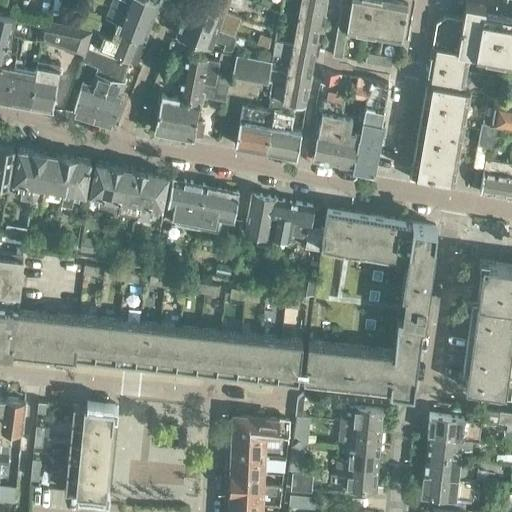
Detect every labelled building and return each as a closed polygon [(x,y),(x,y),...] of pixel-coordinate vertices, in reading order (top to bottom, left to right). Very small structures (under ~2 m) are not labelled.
[(113,0),(111,6),(151,21),(158,3),(150,0),(113,0)] [(226,10),(199,0),(189,0),(184,15),(218,28),(234,33),(241,16),(226,10)] [(199,0),(226,10),(230,0),(231,0),(236,2),(235,4),(243,7),(244,0),(199,0)] [(295,0),(293,14),(321,19),(324,0),(295,0)] [(365,34),(370,0),(350,0),(350,6),(348,19),(346,30),(346,31),(365,34)] [(383,37),(389,0),(370,0),(365,34),(383,37)] [(389,0),(383,37),(401,40),(408,3),(391,0),(389,0)] [(438,12),(432,45),(470,52),(511,59),(511,14),(484,10),(485,6),(465,2),(463,17),(438,12)] [(342,4),(339,17),(348,19),(350,6),(342,4)] [(115,28),(144,40),(151,21),(111,6),(106,18),(117,22),(115,28)] [(0,10),(0,54),(16,58),(17,51),(18,34),(36,38),(40,18),(0,10)] [(83,13),(78,26),(85,28),(90,16),(83,13)] [(316,47),(321,19),(293,14),(288,42),(316,47)] [(231,46),(231,43),(235,33),(234,33),(218,28),(184,15),(176,33),(212,46),(216,35),(224,37),(221,46),(225,47),(229,47),(231,46)] [(85,28),(93,30),(94,30),(98,19),(90,16),(85,28)] [(38,37),(84,55),(93,30),(85,28),(78,26),(42,17),(38,37)] [(337,28),(346,30),(348,19),(339,17),(337,28)] [(96,44),(132,57),(137,59),(137,58),(144,40),(115,28),(112,35),(102,31),(96,44)] [(344,43),(346,31),(346,30),(337,28),(335,41),(344,43)] [(286,57),(284,71),(311,76),(316,47),(288,42),(276,40),(273,55),(286,57)] [(342,57),(344,43),(335,41),(333,55),(342,57)] [(467,69),(470,52),(432,45),(429,62),(467,69)] [(102,53),(92,48),(87,62),(98,66),(102,53)] [(175,116),(179,117),(183,97),(189,98),(191,89),(202,91),(203,81),(216,84),(218,73),(221,61),(192,55),(193,52),(188,50),(179,96),(161,93),(157,115),(153,117),(152,123),(155,126),(155,128),(172,131),(175,116)] [(367,52),(366,61),(365,61),(378,63),(379,54),(367,52)] [(103,87),(93,117),(112,123),(121,93),(120,92),(124,81),(122,80),(128,61),(110,56),(102,53),(98,66),(111,69),(105,88),(103,87)] [(244,78),(248,55),(237,53),(232,76),(244,78)] [(0,100),(4,101),(5,99),(8,100),(16,58),(0,54),(0,100)] [(392,56),(379,54),(378,63),(390,65),(392,56)] [(260,57),(248,55),(244,78),(256,80),(260,57)] [(260,57),(256,80),(268,82),(272,59),(260,57)] [(8,100),(30,104),(37,70),(35,69),(25,67),(26,60),(16,58),(8,100)] [(37,70),(30,104),(52,108),(60,63),(37,59),(35,69),(37,70)] [(429,62),(426,80),(464,86),(467,69),(429,62)] [(74,111),(93,117),(103,87),(105,88),(111,69),(98,66),(92,84),(83,82),(74,111)] [(336,83),(338,72),(322,70),(321,80),(336,83)] [(275,99),(282,101),(305,105),(311,76),(284,71),(281,86),(271,85),(269,97),(276,98),(275,99)] [(175,116),(172,131),(193,135),(193,134),(201,136),(204,122),(197,120),(200,102),(203,102),(204,96),(227,100),(231,75),(218,73),(216,84),(203,81),(202,91),(191,89),(189,98),(183,97),(179,117),(175,116)] [(370,76),(356,74),(354,84),(356,85),(353,96),(366,98),(370,78),(370,76)] [(370,78),(366,98),(364,108),(365,108),(363,118),(362,118),(353,166),(369,169),(374,166),(379,139),(380,136),(383,137),(385,126),(382,125),(382,123),(381,122),(388,82),(370,78)] [(426,80),(410,168),(409,177),(435,181),(436,175),(454,178),(469,87),(464,86),(426,80)] [(235,143),(265,149),(275,99),(276,98),(269,97),(269,99),(270,99),(268,108),(242,103),(235,143)] [(511,127),(511,100),(487,97),(483,122),(502,126),(511,127)] [(280,110),(282,101),(275,99),(265,149),(297,155),(301,130),(290,128),(293,113),(280,110)] [(313,157),(313,158),(333,162),(343,112),(344,104),(325,100),(313,157)] [(333,162),(353,166),(362,118),(347,115),(347,113),(343,112),(333,162)] [(502,126),(483,122),(482,122),(478,143),(498,147),(502,126)] [(0,181),(8,183),(14,146),(0,144),(0,181)] [(29,198),(38,150),(18,147),(12,183),(24,185),(22,197),(29,198)] [(61,192),(65,173),(57,171),(59,154),(38,150),(29,198),(32,199),(31,207),(40,208),(44,189),(61,192)] [(85,195),(91,159),(59,154),(57,171),(65,173),(61,192),(65,192),(63,204),(73,205),(75,194),(85,195)] [(504,194),(509,162),(485,158),(480,190),(504,194)] [(116,163),(99,160),(96,160),(89,196),(100,198),(98,210),(107,212),(116,163)] [(143,188),(133,186),(137,167),(116,163),(107,212),(118,214),(119,211),(138,215),(143,188)] [(162,210),(168,176),(169,173),(137,167),(133,186),(143,188),(138,215),(137,217),(149,220),(151,208),(162,210)] [(173,177),(167,204),(175,205),(172,221),(198,226),(198,225),(200,210),(205,183),(173,177)] [(198,225),(198,226),(219,230),(222,214),(223,215),(226,215),(234,217),(239,190),(221,186),(205,183),(200,210),(198,225)] [(252,191),(252,192),(245,229),(259,232),(256,243),(270,246),(272,236),(273,230),(269,229),(275,197),(276,195),(252,191)] [(309,224),(313,204),(275,197),(269,229),(273,230),(272,236),(285,239),(286,233),(307,237),(305,247),(320,249),(324,226),(309,224)] [(413,220),(341,209),(338,223),(325,221),(324,226),(320,249),(313,293),(308,340),(304,380),(389,389),(413,392),(436,224),(413,220)] [(27,227),(7,224),(4,237),(25,240),(27,227)] [(56,230),(36,227),(33,243),(53,246),(56,230)] [(80,249),(100,252),(102,238),(83,235),(80,249)] [(17,308),(19,293),(24,245),(0,242),(0,351),(12,353),(12,349),(17,308)] [(140,261),(154,263),(155,252),(142,249),(140,261)] [(171,254),(155,252),(154,263),(169,266),(171,254)] [(472,299),(462,370),(467,371),(465,387),(505,393),(511,343),(511,263),(488,260),(488,257),(480,256),(479,265),(482,265),(477,299),(472,298),(472,299)] [(85,263),(83,272),(96,274),(97,265),(85,263)] [(125,269),(113,268),(111,276),(123,278),(125,269)] [(125,269),(123,278),(136,280),(137,271),(125,269)] [(166,276),(153,274),(152,283),(164,285),(166,276)] [(297,289),(313,292),(315,277),(300,274),(297,289)] [(166,276),(164,285),(176,286),(178,278),(166,276)] [(204,291),(205,282),(193,280),(192,289),(204,291)] [(218,284),(205,282),(204,291),(217,293),(218,284)] [(244,297),(246,289),(234,287),(232,295),(244,297)] [(258,291),(246,289),(244,297),(257,299),(258,291)] [(286,295),(274,293),(273,302),(285,304),(286,295)] [(286,295),(285,304),(297,306),(299,297),(286,295)] [(17,308),(12,349),(42,352),(46,311),(17,308)] [(77,315),(46,311),(42,352),(73,355),(77,315)] [(77,315),(73,355),(83,356),(82,359),(95,360),(95,357),(99,317),(77,315)] [(115,362),(115,360),(119,319),(99,317),(95,357),(103,358),(103,361),(115,362)] [(135,362),(140,321),(119,319),(115,360),(123,360),(123,363),(135,364),(135,362)] [(156,366),(156,364),(160,324),(140,321),(135,362),(143,363),(143,365),(156,366)] [(175,369),(180,326),(160,324),(156,364),(164,365),(164,367),(175,369)] [(200,328),(180,326),(175,369),(187,370),(187,367),(195,368),(200,328)] [(208,370),(216,370),(220,330),(200,328),(195,368),(195,371),(207,372),(208,370)] [(228,372),(236,373),(240,332),(220,330),(216,370),(215,373),(228,374),(228,372)] [(248,374),(256,375),(261,334),(240,332),(236,373),(236,375),(248,376),(248,374)] [(268,376),(276,377),(281,337),(261,334),(256,375),(256,377),(268,378),(268,376)] [(289,378),(298,379),(302,339),(281,337),(276,377),(276,379),(289,381),(289,378)] [(302,392),(297,396),(296,413),(302,414),(304,392),(302,392)] [(12,429),(21,431),(25,398),(5,396),(5,398),(0,442),(1,442),(11,443),(12,429)] [(38,400),(37,410),(46,411),(47,400),(38,400)] [(114,407),(73,403),(71,420),(112,425),(114,407)] [(353,425),(381,427),(383,408),(343,404),(342,416),(353,418),(353,425)] [(511,411),(480,407),(457,404),(455,416),(430,413),(428,432),(473,437),(479,438),(481,426),(481,420),(511,424),(511,411)] [(233,413),(233,430),(265,432),(288,434),(289,419),(233,413)] [(308,434),(309,415),(298,414),(296,433),(308,434)] [(339,444),(351,445),(380,447),(381,427),(353,425),(353,418),(342,416),(340,430),(339,444)] [(112,425),(71,420),(70,437),(110,442),(112,425)] [(36,424),(35,433),(43,434),(44,425),(36,424)] [(265,432),(233,430),(232,451),(276,453),(286,454),(288,434),(265,432)] [(473,437),(428,432),(426,452),(459,455),(460,449),(471,450),(473,437)] [(35,433),(34,444),(42,445),(43,434),(35,433)] [(110,442),(70,437),(68,454),(108,458),(110,442)] [(290,470),(293,470),(303,471),(306,442),(294,441),(290,470)] [(338,457),(337,471),(348,472),(349,464),(378,467),(380,447),(351,445),(350,458),(338,457)] [(231,470),(230,470),(263,472),(264,462),(285,463),(286,454),(276,453),(232,451),(231,470)] [(9,453),(0,452),(0,462),(8,463),(9,453)] [(459,455),(426,452),(423,472),(475,477),(477,478),(478,469),(478,466),(459,463),(459,455)] [(108,458),(68,454),(66,471),(107,475),(108,458)] [(32,467),(40,468),(41,458),(33,457),(32,467)] [(376,487),(378,468),(378,467),(349,464),(348,472),(337,471),(337,472),(331,471),(330,483),(376,487)] [(39,478),(40,468),(32,467),(31,477),(39,478)] [(478,469),(477,478),(485,478),(486,470),(478,469)] [(263,472),(230,470),(229,491),(273,492),(281,493),(282,483),(263,481),(263,472)] [(303,471),(293,470),(290,488),(311,490),(313,472),(303,471)] [(66,471),(64,488),(105,492),(107,475),(66,471)] [(475,477),(423,472),(421,492),(473,498),(475,477)] [(273,492),(229,491),(230,491),(229,510),(261,511),(262,502),(279,503),(281,493),(273,492)] [(316,495),(290,493),(289,503),(289,505),(301,506),(315,507),(316,495)]
